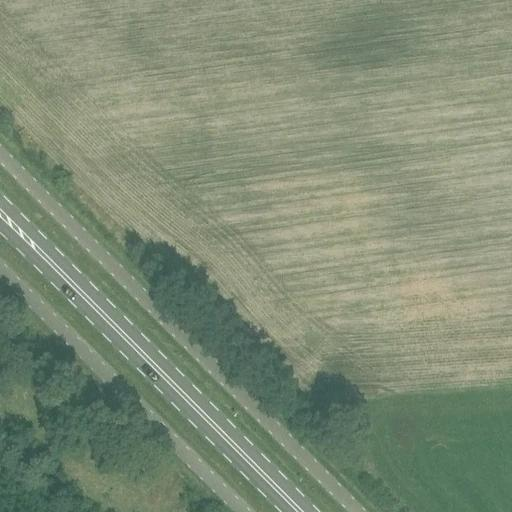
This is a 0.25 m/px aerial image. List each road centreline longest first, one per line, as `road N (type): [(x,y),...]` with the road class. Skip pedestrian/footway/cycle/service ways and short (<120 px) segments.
road 1 (unclassified): [(354,511),(0,153)]
road 2 (primary): [(299,511),(64,275)]
road 3 (unclassified): [(235,511),(0,280)]
